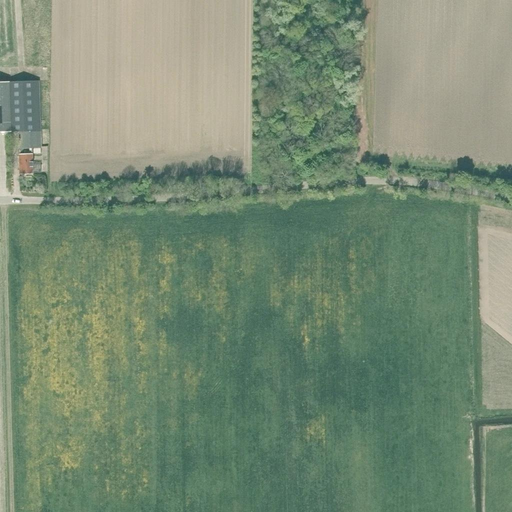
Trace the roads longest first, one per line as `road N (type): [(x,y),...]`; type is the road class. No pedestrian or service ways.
road 1 (unclassified): [(511,199),(358,180),(123,200),(0,200)]
road 2 (track): [(11,511),(2,200)]
